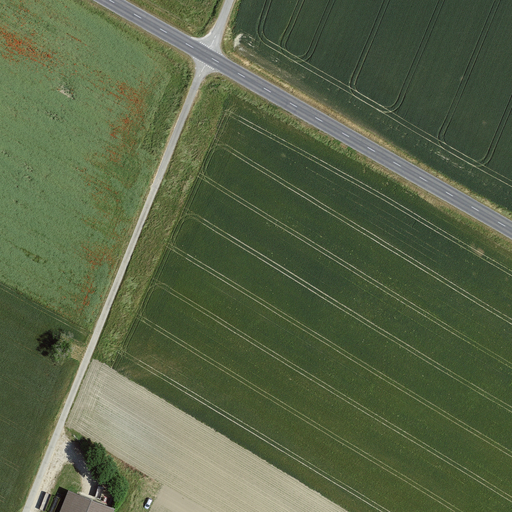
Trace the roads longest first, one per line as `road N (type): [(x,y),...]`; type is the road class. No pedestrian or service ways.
road 1 (track): [(26,511),(228,0)]
road 2 (tertiary): [(117,0),(511,228)]
